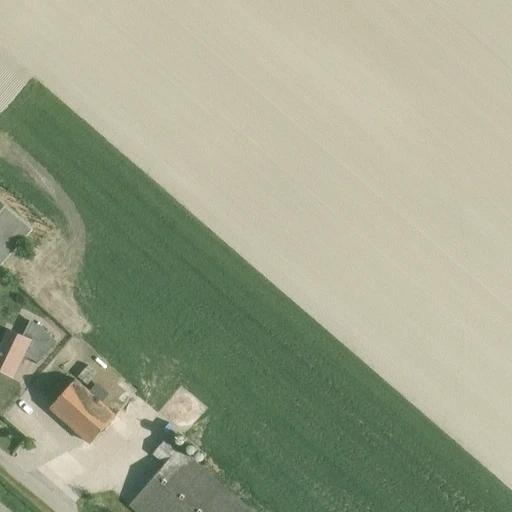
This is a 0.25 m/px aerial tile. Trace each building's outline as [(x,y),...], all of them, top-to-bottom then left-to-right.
[(0,265),(32,230),(0,200),(0,265)] [(40,359),(57,342),(36,324),(35,325),(30,320),(22,337),(8,330),(1,345),(0,345),(0,369),(14,376),(25,353),(38,359),(36,364),(37,364),(40,359)] [(90,444),(103,429),(115,416),(75,380),(50,409),(90,444)] [(200,410),(199,407),(198,404),(196,400),(193,397),(190,395),(186,394),(182,393),(178,394),(175,396),(172,398),(169,401),(167,405),(167,409),(167,414),(169,418),(172,423),(175,425),(180,427),(184,427),(188,427),(192,425),(195,423),(197,419),(199,415),(200,413),(200,410)] [(136,511),(248,511),(164,439),(150,455),(163,465),(129,505),(136,511)] [(83,443),(63,458),(81,481),(101,466),(83,443)]
